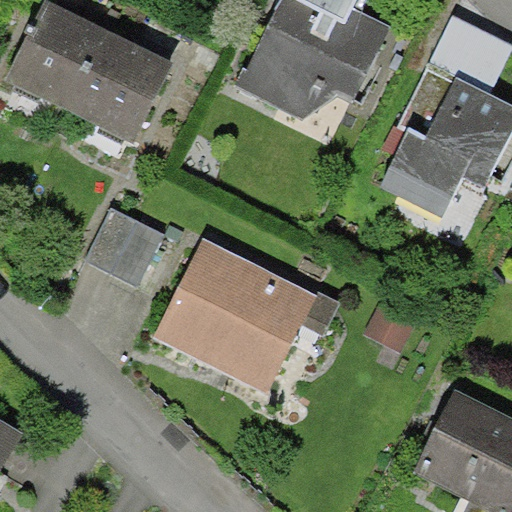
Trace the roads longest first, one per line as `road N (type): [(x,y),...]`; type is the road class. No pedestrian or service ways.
road 1 (unclassified): [(0,293),(211,511)]
road 2 (unknown): [(102,399),(39,511)]
